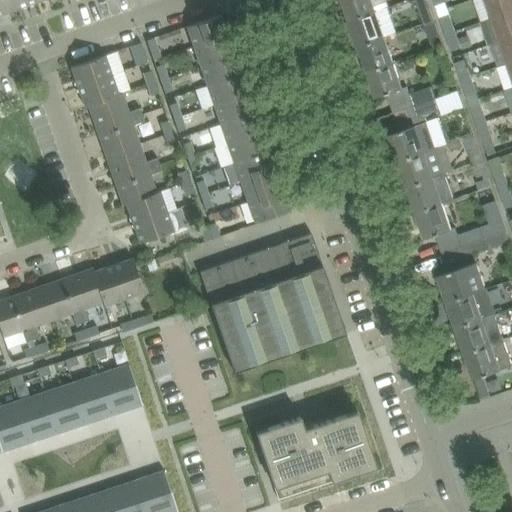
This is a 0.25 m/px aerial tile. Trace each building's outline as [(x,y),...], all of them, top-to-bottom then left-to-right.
[(0,0),(0,14),(9,12),(4,0),(0,0)] [(28,5),(26,0),(4,0),(9,12),(28,5)] [(386,0),(343,0),(350,20),(376,11),(389,6),(386,0)] [(511,11),(511,0),(487,0),(493,17),(492,17),(493,18),(511,11)] [(430,6),(429,6),(420,9),(424,23),(434,19),(430,6)] [(350,20),(346,22),(350,34),(354,32),(359,46),(385,37),(376,11),(350,20)] [(511,36),(511,11),(494,18),(502,40),(511,36)] [(226,27),(221,14),(187,26),(194,45),(230,33),(228,26),(226,27)] [(450,14),(441,17),(447,34),(456,30),(450,14)] [(429,37),(438,33),(434,19),(424,23),(429,37)] [(462,47),(456,30),(447,34),(452,51),(462,47)] [(237,52),(230,33),(194,45),(201,65),(237,52)] [(511,62),(511,36),(502,40),(510,63),(511,62)] [(162,58),(155,37),(147,40),(154,60),(162,58)] [(394,62),(385,37),(359,46),(368,71),(394,62)] [(134,57),(145,53),(141,42),(130,46),(134,57)] [(240,60),(237,52),(201,65),(208,84),(242,73),(238,61),(240,60)] [(148,61),(145,53),(134,57),(137,65),(148,61)] [(112,74),(105,55),(71,67),(78,86),(112,74)] [(466,59),(455,63),(461,80),(472,77),(466,59)] [(403,88),(394,62),(368,71),(377,97),(388,93),(395,112),(436,98),(436,97),(432,86),(411,93),(408,86),(403,88)] [(156,66),(161,80),(169,77),(164,63),(156,66)] [(143,72),(147,84),(155,81),(151,69),(143,72)] [(248,92),(242,73),(208,84),(214,104),(248,92)] [(120,95),(112,74),(78,86),(85,107),(89,106),(120,95)] [(174,90),(169,77),(161,80),(165,93),(174,90)] [(477,92),(473,80),(472,77),(461,80),(467,95),(477,92)] [(160,92),(155,81),(147,84),(151,95),(160,92)] [(255,112),(248,92),(214,104),(221,123),(255,112)] [(120,95),(89,106),(90,110),(97,130),(99,135),(121,128),(117,115),(128,111),(122,94),(120,95)] [(436,148),(424,114),(440,108),(436,98),(434,98),(395,112),(401,131),(390,135),(399,161),(436,148)] [(170,104),(174,118),(182,115),(177,101),(170,104)] [(487,122),(481,104),(471,108),(477,126),(487,122)] [(121,128),(99,135),(106,155),(139,143),(133,124),(144,120),(142,114),(139,108),(128,111),(117,115),(121,128)] [(262,131),(255,112),(221,123),(228,143),(262,131)] [(186,129),(182,115),(174,118),(179,131),(186,129)] [(160,123),(164,134),(173,131),(169,119),(160,123)] [(493,138),(487,122),(477,126),(488,155),(496,152),(491,138),(493,138)] [(177,142),(173,131),(164,134),(168,145),(177,142)] [(269,151),(262,131),(228,143),(235,162),(269,151)] [(464,138),(473,164),(483,160),(474,134),(464,138)] [(183,143),(187,157),(195,154),(190,141),(183,143)] [(139,143),(106,155),(117,185),(138,177),(134,165),(145,161),(139,143)] [(446,173),(436,148),(399,161),(408,186),(446,173)] [(273,162),(269,151),(235,162),(242,182),(278,169),(275,161),(273,162)] [(200,168),(195,154),(187,157),(192,170),(200,168)] [(511,188),(499,155),(488,158),(500,192),(511,188)] [(138,177),(117,185),(124,205),(127,204),(157,194),(150,174),(161,170),(158,161),(157,158),(145,161),(134,165),(138,177)] [(488,174),(483,160),(473,164),(477,177),(488,174)] [(177,172),(181,184),(189,181),(185,169),(177,172)] [(285,189),(278,169),(242,182),(248,201),(285,189)] [(454,199),(446,173),(408,186),(417,212),(443,203),(454,199)] [(204,179),(196,182),(201,195),(208,193),(204,179)] [(193,193),(189,181),(181,184),(185,196),(193,193)] [(511,206),(511,191),(511,188),(500,192),(506,208),(511,206)] [(287,195),(285,189),(248,201),(255,221),(270,216),(289,209),(285,196),(287,195)] [(161,192),(157,194),(127,204),(134,223),(168,212),(161,192)] [(213,206),(208,193),(201,195),(205,209),(213,206)] [(452,229),(443,203),(417,212),(426,238),(437,234),(443,253),(507,230),(503,219),(458,235),(456,227),(452,229)] [(188,228),(181,207),(134,223),(140,243),(159,236),(178,230),(178,231),(188,228)] [(213,239),(221,236),(216,223),(208,225),(213,239)] [(208,225),(201,228),(206,241),(213,239),(208,225)] [(486,287),(477,262),(475,254),(510,242),(507,231),(507,230),(443,253),(450,272),(439,276),(448,301),(486,287)] [(311,233),(299,237),(200,271),(224,341),(234,371),(345,333),(311,233)] [(133,258),(110,266),(122,300),(145,292),(140,277),(133,258)] [(94,268),(85,271),(98,308),(105,306),(122,300),(110,266),(95,271),(94,268)] [(62,279),(70,301),(82,297),(87,312),(98,308),(85,271),(62,279)] [(62,279),(39,287),(51,321),(56,319),(73,313),(75,321),(77,325),(90,320),(87,312),(82,297),(70,301),(62,279)] [(15,295),(12,296),(20,319),(32,315),(36,326),(51,321),(39,287),(15,295)] [(496,313),(486,287),(448,301),(457,327),(496,313)] [(12,296),(0,300),(0,325),(4,337),(23,331),(27,342),(31,340),(40,337),(36,326),(32,315),(20,319),(12,296)] [(505,339),(496,313),(457,327),(466,352),(505,339)] [(144,316),(132,320),(134,328),(146,324),(144,316)] [(134,328),(132,320),(119,323),(122,332),(134,328)] [(97,324),(85,328),(88,337),(100,333),(97,324)] [(88,337),(85,328),(74,332),(77,341),(88,337)] [(511,365),(511,359),(507,346),(505,339),(466,352),(475,379),(511,365)] [(47,341),(35,345),(38,353),(49,349),(47,341)] [(38,353),(35,345),(24,349),(26,357),(38,353)] [(93,350),(95,358),(107,354),(104,346),(93,350)] [(65,359),(67,367),(79,363),(76,356),(65,359)] [(113,413),(142,404),(129,363),(100,373),(113,413)] [(37,369),(39,376),(51,373),(48,365),(37,369)] [(86,422),(113,413),(100,373),(72,382),(86,422)] [(9,378),(11,386),(23,382),(20,374),(9,378)] [(58,432),(86,422),(72,382),(44,392),(58,432)] [(30,441),(58,432),(44,392),(16,401),(30,441)] [(16,401),(0,406),(0,447),(1,450),(30,441),(16,401)] [(261,440),(259,441),(278,498),(364,470),(363,468),(360,460),(370,457),(371,457),(373,457),(360,420),(358,420),(359,421),(348,424),(346,416),(345,414),(304,428),(300,417),(267,427),(268,429),(269,429),(271,437),(261,441),(261,440)] [(136,480),(146,511),(173,511),(178,511),(164,470),(136,480)] [(108,489),(115,511),(146,511),(136,480),(108,489)] [(80,498),(84,511),(115,511),(108,489),(80,498)] [(52,508),(53,511),(84,511),(80,498),(52,508)]
